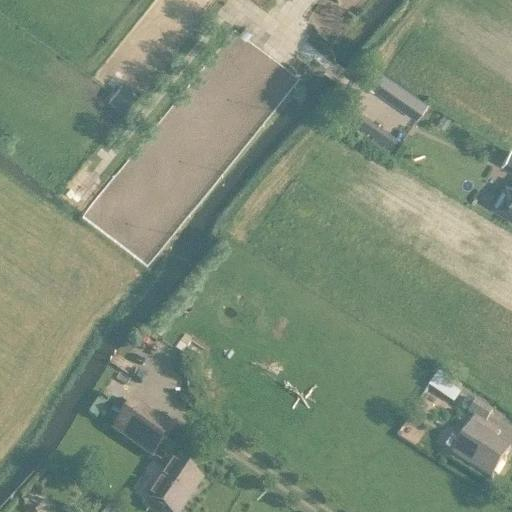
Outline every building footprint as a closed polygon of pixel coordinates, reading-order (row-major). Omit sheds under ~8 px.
[(425,98),(368,58),(357,73),(415,113),(425,98)] [(400,139),(341,98),(335,107),(333,109),(392,150),(394,148),(400,139)] [(511,169),(511,150),(507,148),(499,161),(511,169)] [(511,185),(505,181),(491,203),(511,215),(511,185)] [(460,393),(452,388),(456,382),(438,371),(428,386),(440,394),(453,403),(460,393)] [(187,401),(204,399),(203,386),(199,387),(186,388),(187,401)] [(500,431),(487,422),(493,412),(475,400),(474,401),(467,397),(461,407),(468,411),(467,412),(475,417),(465,433),(451,455),(491,479),(511,448),(495,438),(500,431)] [(171,429),(130,402),(110,431),(151,459),(171,429)] [(178,511),(200,481),(171,460),(145,499),(163,511),(178,511)]
